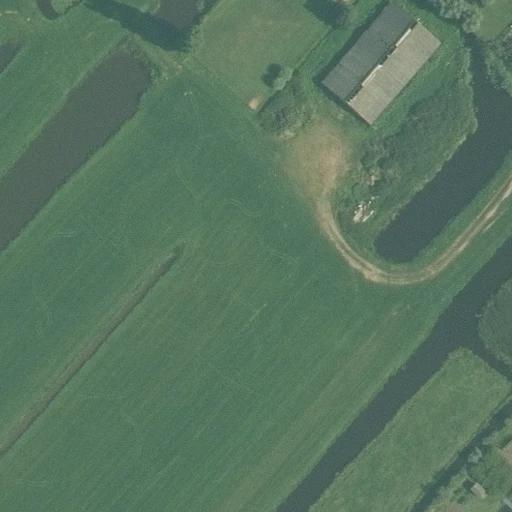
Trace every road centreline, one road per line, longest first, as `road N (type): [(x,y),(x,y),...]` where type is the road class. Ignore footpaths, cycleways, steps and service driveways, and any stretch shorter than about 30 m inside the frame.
road 1 (track): [(318,159),(322,222),(359,259),(417,277)]
road 2 (track): [(417,277),(447,259),(511,180)]
